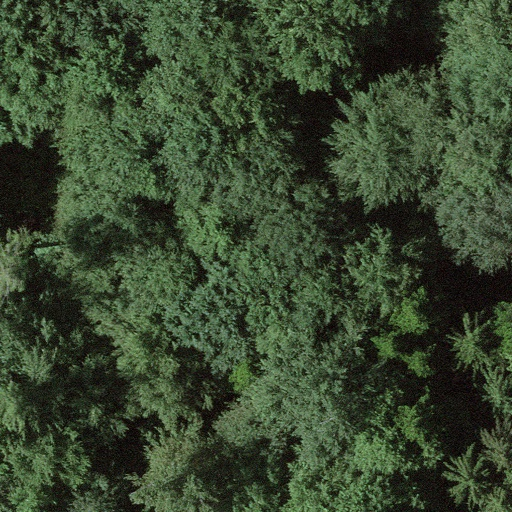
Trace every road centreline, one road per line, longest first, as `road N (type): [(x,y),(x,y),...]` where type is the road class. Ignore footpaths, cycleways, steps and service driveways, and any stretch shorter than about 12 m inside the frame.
road 1 (track): [(181,511),(0,189)]
road 2 (track): [(353,511),(511,412)]
